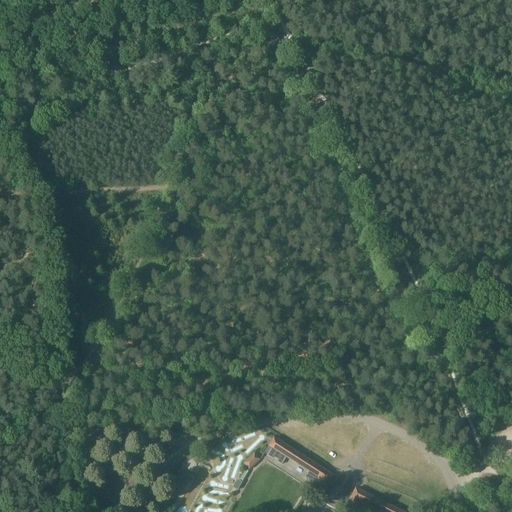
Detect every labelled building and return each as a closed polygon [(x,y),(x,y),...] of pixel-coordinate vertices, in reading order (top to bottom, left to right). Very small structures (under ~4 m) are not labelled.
[(274,438),(269,446),(264,453),(272,459),(277,451),(282,455),(277,462),(282,465),(287,458),(319,478),(315,486),(323,491),(333,476),(274,438)] [(250,469),(260,459),(255,453),(244,463),(250,469)] [(238,491),(249,471),(246,470),(240,481),(237,480),(233,488),(238,491)] [(338,488),(336,489),(333,494),(334,496),(339,499),(341,498),(344,493),(343,491),(338,488)] [(402,511),(356,489),(348,505),(357,510),(360,502),(379,511),(402,511)]
